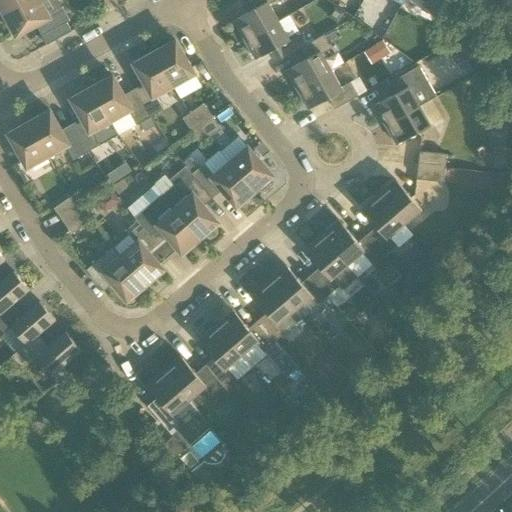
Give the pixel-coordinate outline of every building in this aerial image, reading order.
[(0,0),(0,5),(5,15),(33,0),(0,0)] [(73,32),(73,31),(68,22),(70,21),(62,7),(48,14),(40,0),(33,0),(5,15),(17,36),(42,23),(52,41),(48,44),(47,44),(47,45),(73,32)] [(245,40),(280,21),(270,4),(277,0),(248,0),(254,9),(234,20),(245,40)] [(426,0),(421,10),(435,17),(444,0),(426,0)] [(301,48),(306,46),(298,32),(289,38),(280,21),(245,40),(256,60),(276,49),(282,59),(301,49),(301,48)] [(298,90),(332,71),(323,54),(332,49),(325,35),(306,46),(301,48),(301,49),(307,59),(287,70),(298,90)] [(155,52),(174,86),(195,74),(176,41),(155,52)] [(156,96),(174,86),(155,52),(135,64),(149,89),(138,95),(150,117),(164,110),(156,96)] [(386,125),(420,106),(411,89),(420,84),(413,70),(389,84),(395,94),(375,106),(386,125)] [(335,109),(337,108),(359,96),(351,82),(342,87),(332,71),(298,90),(309,110),(329,99),(335,109)] [(150,117),(138,95),(127,101),(113,76),(93,88),(111,121),(129,111),(137,125),(150,117)] [(94,131),(111,121),(93,88),(72,99),(86,124),(75,130),(88,153),(101,145),(94,131)] [(192,131),(213,117),(204,104),(183,119),(192,131)] [(420,106),(386,125),(397,145),(431,126),(420,106)] [(51,111),(30,123),(49,156),(66,146),(74,160),(88,153),(75,130),(64,136),(51,111)] [(213,117),(192,131),(201,144),(222,129),(213,117)] [(28,168),(49,156),(30,123),(9,134),(28,168)] [(230,162),(255,192),(273,176),(248,147),(230,162)] [(419,165),(446,168),(448,154),(420,151),(419,165)] [(237,207),(255,192),(230,162),(215,176),(205,164),(193,174),(210,194),(219,186),(237,207)] [(445,182),(446,168),(419,165),(417,179),(445,182)] [(193,174),(186,166),(170,180),(175,185),(163,195),(201,238),(219,223),(200,201),(210,194),(193,174)] [(489,185),(489,187),(511,189),(511,176),(511,172),(448,168),(447,183),(489,185)] [(381,193),(406,223),(422,210),(411,198),(396,180),(381,193)] [(120,201),(113,191),(97,202),(105,212),(120,201)] [(390,237),(406,223),(381,193),(362,209),(377,227),(368,235),(386,255),(397,245),(390,237)] [(63,221),(85,207),(76,194),(54,209),(63,221)] [(164,232),(180,251),(183,254),(201,238),(163,195),(136,218),(138,221),(155,240),(164,232)] [(85,207),(63,221),(72,234),(94,219),(85,207)] [(146,248),(155,240),(138,221),(126,231),(137,243),(121,256),(146,285),(164,270),(146,248)] [(386,255),(368,235),(359,243),(340,221),(323,235),(348,265),(363,253),(374,265),(386,255)] [(334,277),(348,265),(323,235),(305,250),(320,267),(311,275),(329,296),(341,286),(334,277)] [(128,301),(146,285),(121,256),(114,247),(98,260),(87,270),(101,287),(110,280),(128,301)] [(329,296),(311,275),(302,283),(287,266),(270,281),(295,310),(310,298),(317,306),(329,296)] [(0,313),(1,314),(13,304),(30,289),(15,271),(0,284),(0,313)] [(281,323),(295,310),(270,281),(252,295),(267,313),(258,321),(276,341),(288,331),(281,323)] [(0,314),(0,327),(20,350),(27,344),(39,334),(56,320),(41,302),(19,320),(16,317),(20,313),(20,314),(20,313),(13,304),(1,314),(0,314)] [(276,341),(258,321),(249,329),(234,311),(217,326),(242,356),(257,343),(264,351),(287,378),(298,368),(276,341)] [(228,368),(242,356),(217,326),(200,340),(215,358),(205,366),(223,386),(235,376),(228,368)] [(27,344),(20,350),(12,357),(24,370),(38,358),(59,382),(68,375),(62,367),(82,350),(67,332),(45,351),(42,347),(46,344),(47,343),(39,334),(27,344)] [(223,386),(205,366),(196,374),(181,356),(164,371),(190,401),(204,388),(211,397),(223,386)] [(175,413),(190,401),(164,371),(147,386),(162,403),(153,411),(170,432),(182,421),(175,413)]
